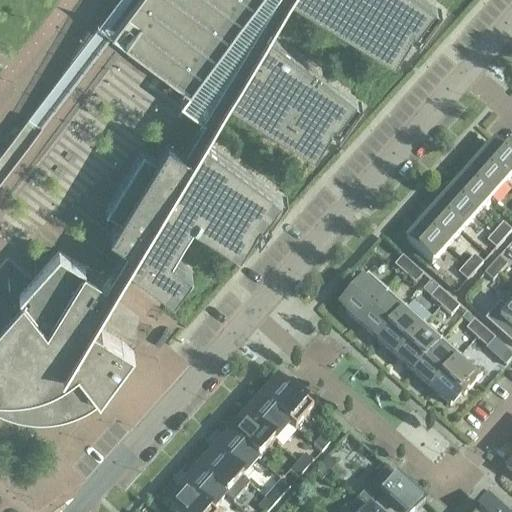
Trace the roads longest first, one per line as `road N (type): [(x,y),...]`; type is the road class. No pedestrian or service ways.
road 1 (residential): [(71,511),(511,20)]
road 2 (residential): [(460,494),(298,354)]
